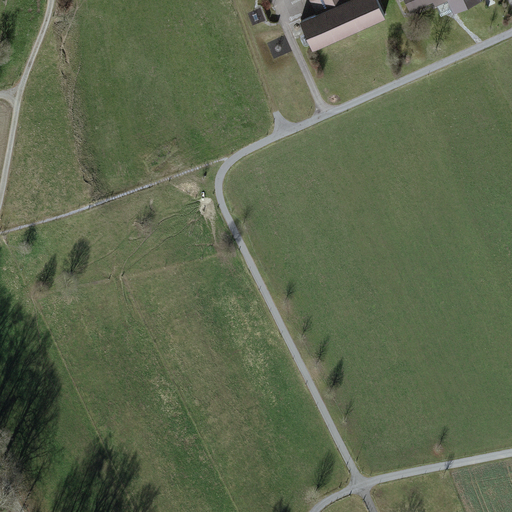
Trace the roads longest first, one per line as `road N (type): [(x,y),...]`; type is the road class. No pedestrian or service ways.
road 1 (track): [(375,511),(220,196),(220,177),(239,154),(511,31)]
road 2 (track): [(361,482),(511,452)]
